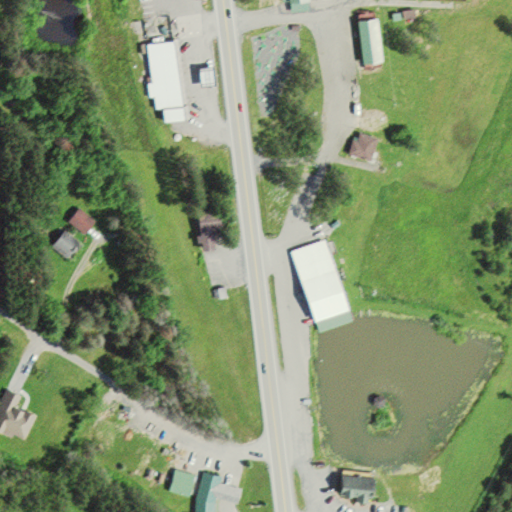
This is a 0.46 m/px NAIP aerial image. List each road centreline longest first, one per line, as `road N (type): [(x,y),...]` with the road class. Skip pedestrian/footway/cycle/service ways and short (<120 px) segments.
road 1 (secondary): [(284,511),(222,0)]
road 2 (residential): [(0,309),(199,441),(278,455)]
